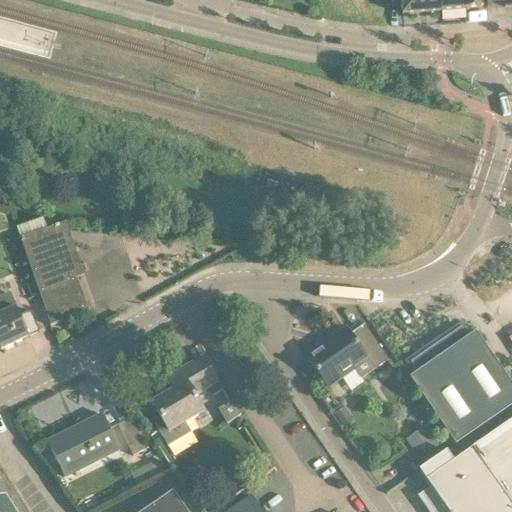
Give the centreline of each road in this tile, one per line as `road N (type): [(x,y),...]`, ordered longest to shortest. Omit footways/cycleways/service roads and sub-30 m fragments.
road 1 (tertiary): [(492,83),(460,62),(320,50),(108,0)]
road 2 (tertiary): [(0,396),(204,288),(272,281)]
road 3 (unknown): [(204,288),(277,462),(299,493),(339,499),(349,511)]
road 4 (unclassified): [(272,281),(270,332),(285,366),(384,511)]
road 5 (tertiary): [(272,281),(417,284),(450,264),(480,221)]
road 6 (tertiary): [(480,221),(503,145),(504,108),(492,83)]
